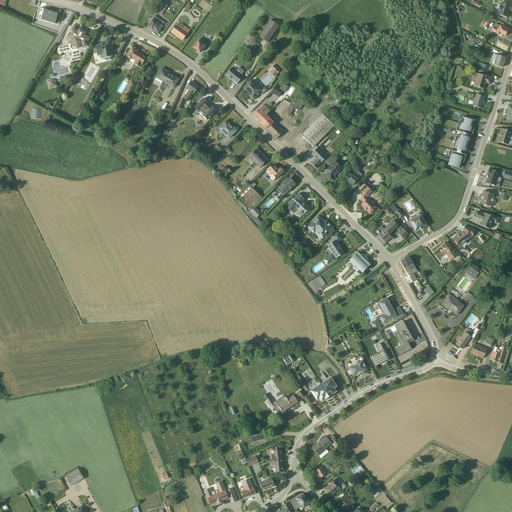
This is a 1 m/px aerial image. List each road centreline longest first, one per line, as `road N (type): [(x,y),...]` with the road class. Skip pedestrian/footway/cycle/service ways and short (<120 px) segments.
road 1 (residential): [(51,0),(184,60),(391,260)]
road 2 (unclassified): [(511,52),(456,218),(391,260)]
road 3 (residential): [(434,363),(366,391),(304,433),(295,478)]
road 4 (track): [(447,0),(457,42),(442,97),(491,119)]
